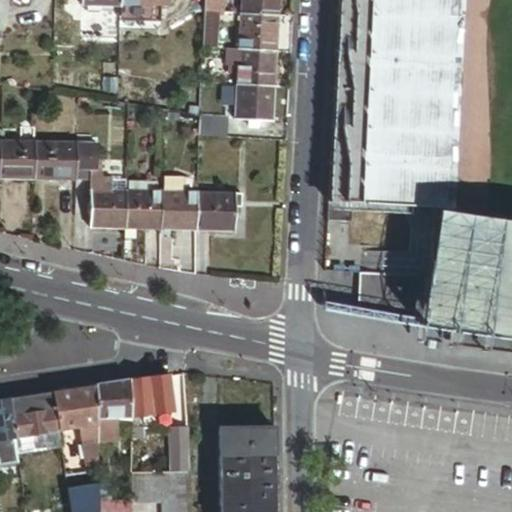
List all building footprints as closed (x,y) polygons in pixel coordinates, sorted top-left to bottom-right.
[(119,6),(118,0),(82,0),(82,8),(88,8),(87,14),(119,15),(119,6)] [(223,0),(204,0),(204,14),(218,14),(222,15),(223,0)] [(241,0),(240,15),(278,17),(279,0),(241,0)] [(337,0),(337,13),(327,204),(352,206),(364,206),(375,0),(337,0)] [(375,0),(364,206),(466,212),(477,0),(375,0)] [(218,14),(204,14),(202,49),(216,49),(218,14)] [(278,17),(240,15),(238,51),(276,53),(278,17)] [(238,51),(227,50),(226,67),(237,67),(238,51)] [(274,89),(276,53),(238,51),(237,67),(236,86),(274,89)] [(274,89),(236,86),(235,122),(248,123),(248,130),(262,131),(262,124),(271,124),(274,89)] [(198,137),(227,139),(228,123),(198,121),(198,137)] [(34,144),(0,143),(0,180),(33,181),(34,144)] [(33,181),(75,182),(76,145),(34,144),(33,181)] [(76,145),(75,182),(90,183),(90,174),(90,145),(76,145)] [(102,161),(96,161),(96,174),(90,174),(90,183),(90,192),(93,192),(93,187),(102,187),(101,192),(111,192),(111,179),(101,179),(102,161)] [(164,182),(164,193),(182,194),(183,181),(164,182)] [(129,184),(128,193),(158,193),(158,184),(129,184)] [(125,231),(126,193),(111,192),(101,192),(102,187),(93,187),(93,192),(90,192),(89,230),(125,231)] [(128,193),(126,193),(125,231),(135,231),(160,232),(161,194),(161,193),(158,193),(128,193)] [(164,193),(161,193),(161,194),(160,232),(195,232),(196,194),(182,194),(164,193)] [(196,194),(195,232),(234,233),(234,217),(242,217),(242,195),(196,194)] [(327,204),(326,223),(351,224),(352,206),(327,204)] [(511,223),(499,222),(435,213),(419,323),(511,336),(511,223)] [(135,231),(125,231),(125,240),(135,240),(135,231)] [(392,318),(419,323),(421,278),(359,275),(357,312),(392,318)] [(168,377),(130,381),(130,396),(129,418),(138,417),(173,413),(168,377)] [(130,396),(130,381),(113,384),(114,397),(130,396)] [(95,387),(95,397),(108,397),(108,385),(95,387)] [(96,420),(95,397),(95,387),(52,393),(54,410),(58,432),(78,429),(78,427),(95,427),(96,427),(96,420)] [(21,416),(54,410),(52,393),(18,399),(21,416)] [(129,418),(130,396),(114,397),(108,397),(95,397),(96,420),(129,418)] [(7,400),(10,417),(21,416),(18,399),(7,400)] [(0,440),(13,439),(10,417),(7,400),(0,401),(0,440)] [(13,439),(58,432),(54,410),(21,416),(10,417),(13,439)] [(138,417),(129,418),(129,429),(138,429),(138,417)] [(96,452),(96,427),(95,427),(78,427),(78,429),(78,452),(96,452)] [(138,429),(129,429),(129,440),(141,440),(141,429),(138,429)] [(219,511),(274,511),(274,429),(219,430),(219,511)] [(189,471),(187,430),(171,431),(173,472),(189,471)] [(13,439),(0,440),(0,468),(17,466),(13,439)] [(190,511),(189,471),(173,472),(130,474),(129,504),(160,502),(160,511),(190,511)] [(97,498),(97,486),(67,490),(70,511),(96,511),(97,511),(97,498)] [(116,498),(97,498),(97,511),(116,511),(116,503),(116,498)] [(116,511),(97,511),(96,511),(129,511),(129,504),(116,503),(116,511)]
